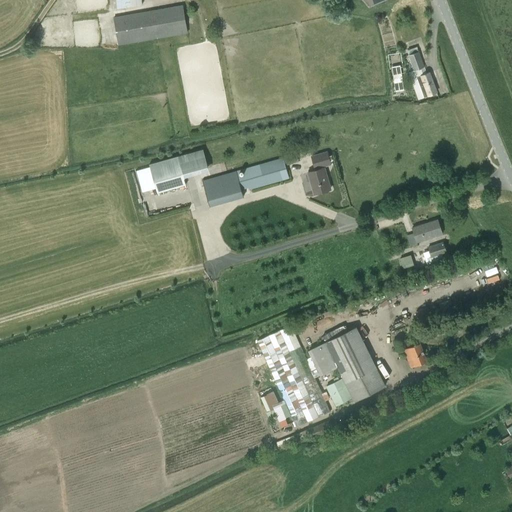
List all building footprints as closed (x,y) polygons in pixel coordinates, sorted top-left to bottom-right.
[(115,0),(117,10),(142,7),(140,0),(115,0)] [(182,7),(113,19),(118,45),(187,32),(182,7)] [(414,70),(424,67),(419,52),(409,55),(414,70)] [(396,91),(404,90),(400,68),(393,69),(396,91)] [(425,97),(437,93),(430,73),(418,77),(425,97)] [(149,165),(157,194),(185,186),(182,175),(208,168),(203,150),(149,165)] [(316,171),(308,173),(314,194),(330,190),(324,166),(330,164),(327,153),(312,157),(316,171)] [(244,197),(240,183),(247,181),(249,190),(289,178),(283,158),(236,172),(203,181),(210,206),(244,197)] [(417,243),(442,234),(438,220),(412,228),(417,243)] [(430,251),(423,253),(428,267),(444,262),(442,254),(446,252),(443,243),(428,247),(430,251)] [(400,259),(403,269),(414,265),(411,255),(400,259)] [(440,308),(452,305),(450,299),(439,303),(440,308)] [(427,308),(416,312),(418,316),(429,312),(427,308)] [(325,340),(346,331),(343,325),(323,334),(325,340)] [(291,326),(257,341),(284,400),(278,403),(273,392),(261,398),(268,412),(274,409),(277,414),(282,426),(288,423),(286,418),(291,416),(296,427),(330,411),(315,378),(337,367),(343,379),(352,397),(354,401),(385,385),(356,327),(309,351),(311,357),(306,359),(291,326)] [(424,362),(426,361),(420,344),(404,350),(411,367),(418,364),(418,365),(424,363),(424,362)] [(343,379),(326,387),(335,406),(352,397),(343,379)] [(268,412),(266,412),(269,418),(277,414),(274,409),(268,412)] [(311,439),(333,429),(329,420),(307,429),(307,430),(309,434),(311,439)] [(307,430),(277,442),(278,447),(309,434),(307,430)]
